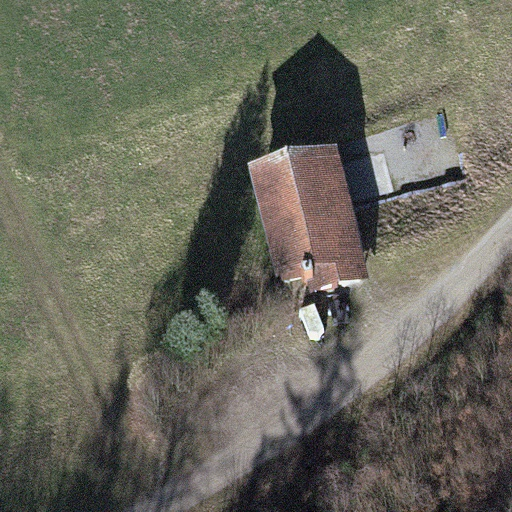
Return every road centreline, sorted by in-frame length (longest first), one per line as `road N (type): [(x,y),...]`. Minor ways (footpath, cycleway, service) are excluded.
road 1 (track): [(511,234),(149,511)]
road 2 (track): [(159,506),(0,187)]
